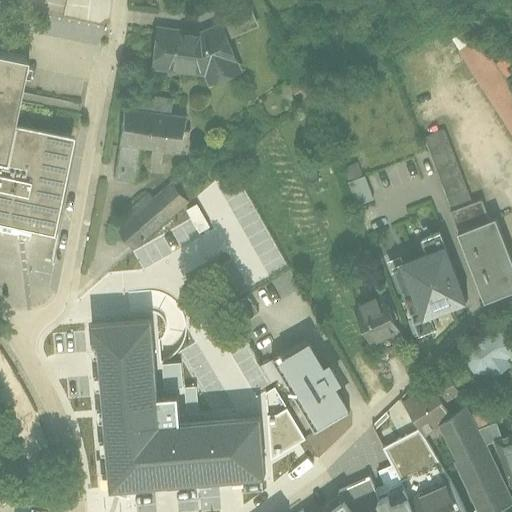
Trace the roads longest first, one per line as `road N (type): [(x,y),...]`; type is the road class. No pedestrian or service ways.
road 1 (residential): [(120,0),(65,296),(33,329),(13,337)]
road 2 (residential): [(481,311),(322,466),(256,511)]
road 3 (residential): [(13,337),(56,412),(78,511)]
